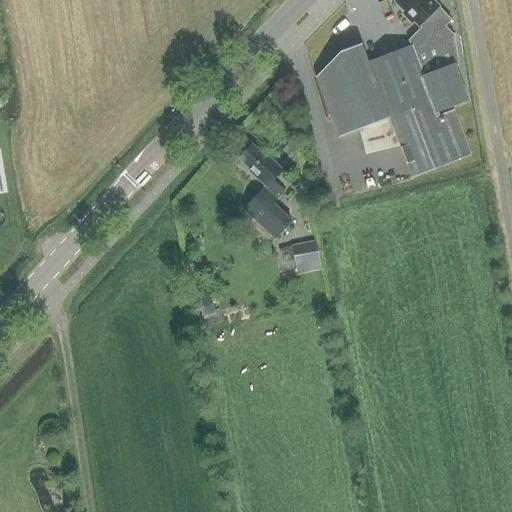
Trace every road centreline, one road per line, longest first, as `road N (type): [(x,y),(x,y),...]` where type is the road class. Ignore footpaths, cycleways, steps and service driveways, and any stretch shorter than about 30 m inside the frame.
road 1 (tertiary): [(0,320),(303,0)]
road 2 (unclassified): [(470,0),(511,245)]
road 3 (track): [(42,276),(91,511)]
